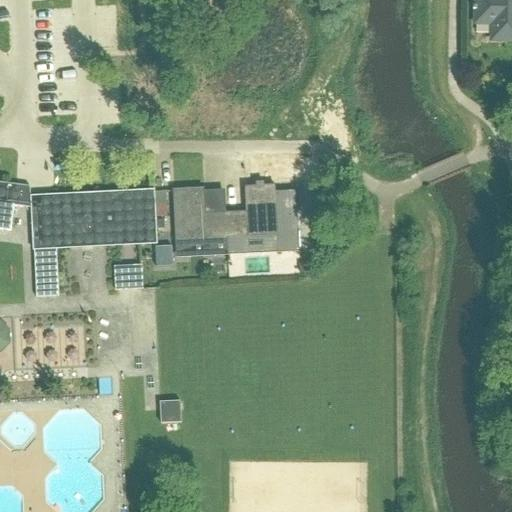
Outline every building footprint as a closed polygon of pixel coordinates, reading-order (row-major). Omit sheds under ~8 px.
[(511,0),(475,0),(476,7),(473,7),(473,11),(476,11),(475,24),(492,25),(492,38),(503,38),(503,41),(511,41),(511,0)] [(30,189),(0,185),(0,231),(11,233),(14,208),(31,211),(30,200),(30,189)] [(246,214),(226,215),(227,242),(277,239),(277,254),(299,253),(296,193),(276,194),(275,187),(265,188),(265,187),(256,188),(245,189),(247,214),(246,214)] [(204,191),(174,192),(176,244),(178,244),(205,243),(227,242),(226,215),(205,216),(204,191)] [(153,194),(112,196),(112,206),(134,205),(135,228),(155,227),(153,194)] [(172,248),(156,249),(157,269),(173,268),(172,248)] [(57,250),(33,251),(37,296),(37,300),(59,299),(57,250)] [(115,293),(144,291),(142,267),(114,269),(115,293)] [(0,322),(0,352),(13,351),(10,322),(0,322)] [(160,404),(161,426),(182,425),(181,403),(160,404)]
